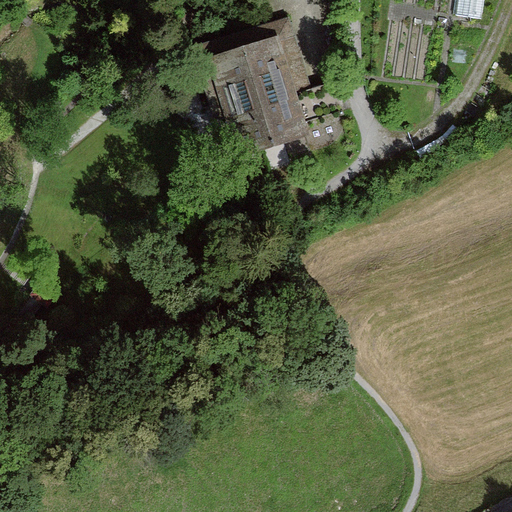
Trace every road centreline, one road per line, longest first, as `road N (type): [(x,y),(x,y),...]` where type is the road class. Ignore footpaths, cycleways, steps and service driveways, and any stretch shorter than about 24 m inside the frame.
road 1 (track): [(357,0),(373,136),(368,164),(298,205),(289,236),(323,349),(379,397),(412,447),(415,490),(404,511)]
road 2 (track): [(371,147),(429,135),(472,102),(511,19)]
